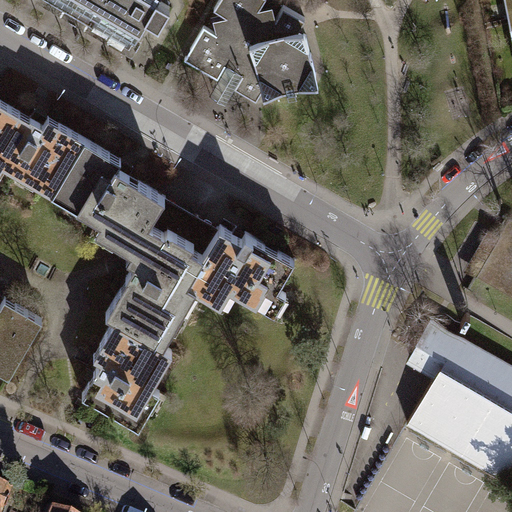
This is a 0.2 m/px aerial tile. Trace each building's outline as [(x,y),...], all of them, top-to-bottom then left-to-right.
[(45,0),(125,47),(142,17),(154,24),(166,5),(157,0),(45,0)] [(205,25),(185,58),(218,78),(226,65),(230,78),(243,75),(235,88),(257,100),(264,88),(273,93),(311,83),(317,72),(307,34),(298,29),(306,17),(284,4),(277,17),(273,4),(260,7),(263,0),(219,0),(215,8),(225,14),(211,18),(215,31),(205,25)] [(511,0),(502,0),(511,53),(511,0)] [(218,78),(210,94),(226,103),(235,88),(243,75),(230,78),(226,65),(218,78)] [(31,183),(47,193),(80,136),(44,115),(39,122),(26,115),(23,121),(13,116),(17,110),(0,100),(0,165),(12,172),(17,164),(36,175),(31,183)] [(128,251),(129,248),(145,221),(161,194),(134,178),(131,184),(122,179),(126,172),(113,165),(117,157),(80,136),(47,193),(64,202),(68,194),(87,205),(82,213),(116,232),(111,241),(128,251)] [(214,225),(162,195),(149,217),(201,247),(214,225)] [(161,231),(145,221),(129,248),(135,252),(121,276),(128,279),(123,289),(117,285),(102,312),(110,317),(111,316),(159,344),(159,343),(168,328),(160,323),(183,283),(182,282),(199,253),(187,246),(190,242),(164,226),(161,231)] [(216,223),(199,253),(182,282),(183,283),(208,297),(217,281),(262,307),(270,312),(282,291),(274,287),(291,259),(274,249),(271,254),(258,247),(262,241),(241,230),(238,235),(216,223)] [(0,370),(5,374),(38,317),(0,295),(0,370)] [(159,344),(111,316),(110,317),(89,353),(97,357),(90,370),(96,374),(91,383),(85,380),(78,392),(135,425),(155,389),(139,380),(150,361),(158,366),(168,348),(159,343),(159,344)] [(438,369),(408,421),(511,480),(511,364),(431,317),(417,342),(425,347),(419,358),(438,369)] [(0,487),(0,511),(2,511),(11,492),(0,487)]
